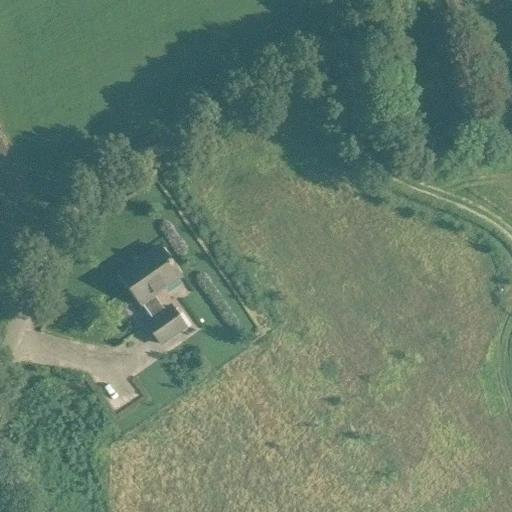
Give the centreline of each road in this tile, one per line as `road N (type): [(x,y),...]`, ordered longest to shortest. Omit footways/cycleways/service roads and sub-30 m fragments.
road 1 (unclassified): [(0,385),(72,219),(97,192),(303,77),(332,92),(347,51),(348,0)]
road 2 (track): [(511,241),(474,205),(385,173),(332,92)]
